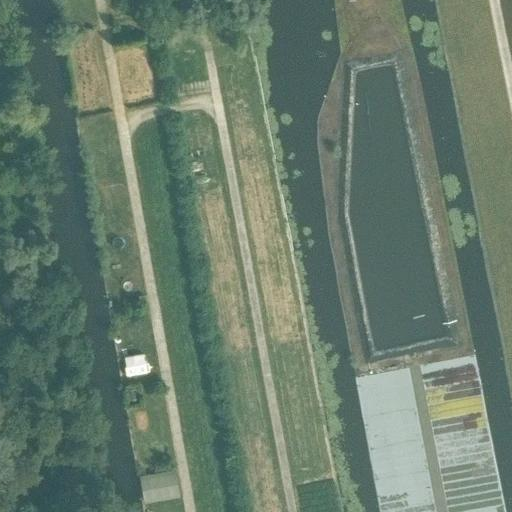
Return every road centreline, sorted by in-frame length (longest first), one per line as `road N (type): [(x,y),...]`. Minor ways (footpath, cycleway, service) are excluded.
road 1 (track): [(190,511),(101,0)]
road 2 (track): [(291,511),(208,59)]
